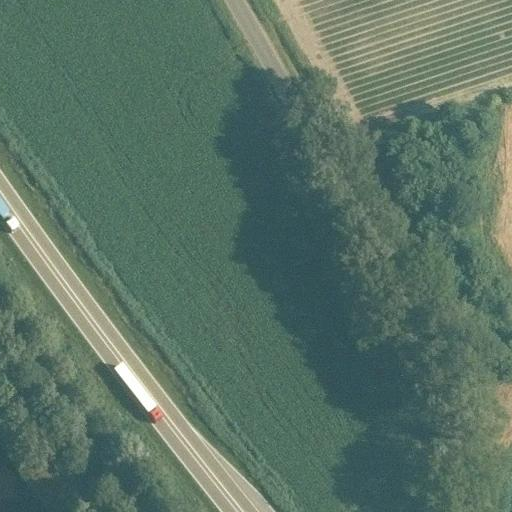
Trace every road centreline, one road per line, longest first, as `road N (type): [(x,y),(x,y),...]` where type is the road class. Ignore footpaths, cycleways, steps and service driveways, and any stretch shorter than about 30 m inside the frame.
road 1 (unclassified): [(474,511),(441,369),(416,302),(244,0)]
road 2 (primary): [(240,511),(0,196)]
